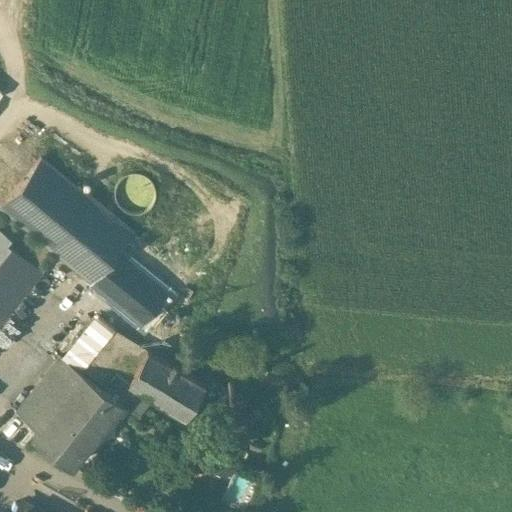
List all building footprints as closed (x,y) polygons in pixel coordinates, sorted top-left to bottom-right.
[(43,88),(38,98),(69,112),(73,102),(43,88)] [(46,160),(83,190),(96,175),(59,144),(46,160)] [(46,160),(41,156),(0,206),(56,252),(93,281),(104,267),(133,230),(83,190),(46,160)] [(134,172),(128,173),(125,175),(122,177),(120,178),(118,180),(117,183),(115,186),(115,188),(114,190),(114,193),(114,197),(115,199),(116,202),(117,203),(118,205),(120,208),(123,210),(125,211),(129,213),(135,214),(140,213),(143,212),(147,209),(150,206),(152,203),(154,200),(154,197),(155,193),(155,190),(154,188),(154,185),(152,182),(149,178),(146,176),(143,174),(139,173),(134,172)] [(0,206),(0,321),(56,252),(0,206)] [(184,215),(127,285),(104,267),(93,281),(141,321),(210,236),(184,215)] [(98,314),(61,355),(81,370),(115,328),(98,314)] [(38,429),(33,435),(72,465),(120,403),(122,405),(137,386),(128,381),(147,348),(115,328),(81,370),(82,372),(38,429)] [(203,382),(147,348),(128,381),(137,386),(198,423),(222,383),(208,374),(203,382)] [(61,355),(16,411),(38,429),(82,372),(81,370),(61,355)] [(36,511),(20,503),(14,511),(36,511)]
